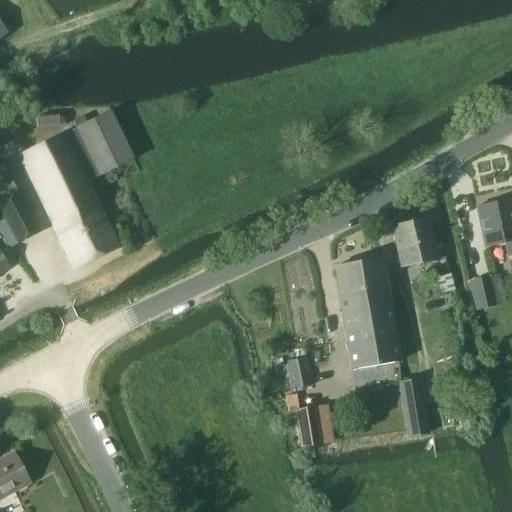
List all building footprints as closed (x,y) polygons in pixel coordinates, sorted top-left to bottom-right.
[(0,39),(8,33),(0,22),(0,39)] [(87,182),(132,160),(109,113),(18,157),(51,225),(73,271),(119,249),(87,182)] [(0,234),(8,249),(38,233),(2,163),(0,164),(0,211),(5,220),(0,222),(0,234)] [(511,200),(475,208),(484,250),(504,246),(506,258),(511,257),(511,200)] [(400,268),(437,260),(429,219),(391,228),(400,268)] [(0,274),(9,268),(0,255),(0,274)] [(334,267),(344,324),(373,319),(374,326),(393,323),(381,259),(334,267)] [(474,312),(495,307),(489,279),(468,283),(474,312)] [(344,324),(352,371),(399,363),(393,323),(374,326),(373,319),(344,324)] [(291,389),(311,386),(307,358),(287,362),(291,389)] [(420,380),(398,384),(407,439),(428,435),(420,380)] [(311,403),(289,407),(296,440),(317,437),(311,403)] [(0,499),(29,484),(13,455),(0,461),(0,499)]
